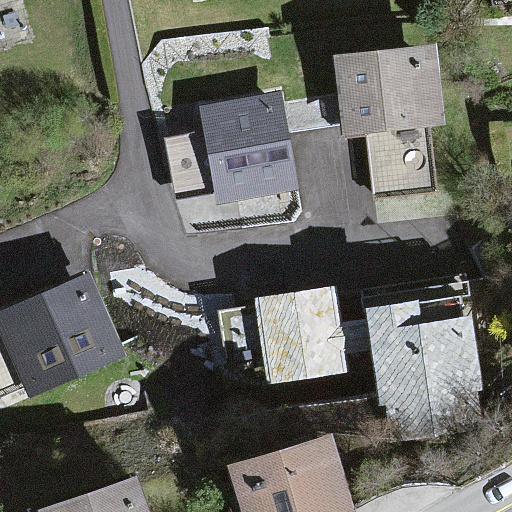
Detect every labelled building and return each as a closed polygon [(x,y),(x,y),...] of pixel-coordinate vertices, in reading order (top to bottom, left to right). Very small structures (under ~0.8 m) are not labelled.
[(448,40),(329,55),(339,129),(458,114),(448,40)] [(283,90),(163,114),(182,211),(302,188),(283,90)] [(271,371),(363,353),(346,269),(254,288),(271,371)] [(86,280),(0,319),(0,343),(28,405),(124,362),(86,280)] [(418,296),(363,307),(393,453),(500,432),(474,303),(421,314),(418,296)] [(345,511),(320,439),(219,474),(231,511),(345,511)] [(142,511),(130,477),(34,511),(142,511)]
